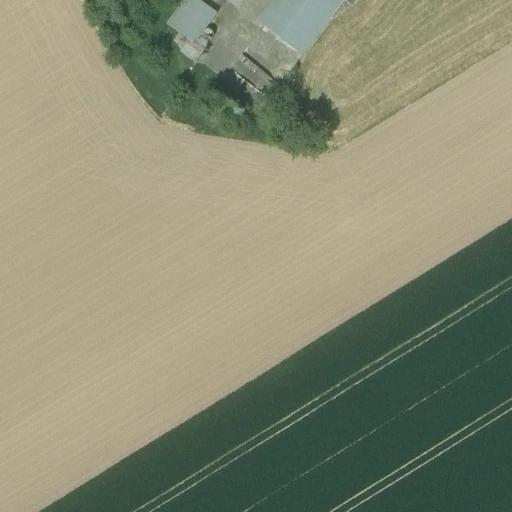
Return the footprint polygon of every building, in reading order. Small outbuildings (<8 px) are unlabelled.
[(217,15),(197,0),(186,0),(165,29),(187,45),(193,49),(217,15)] [(274,0),(257,23),(302,57),(344,2),(341,0),(274,0)] [(203,36),(203,38),(204,40),(205,41),(207,42),(209,42),(211,41),(213,39),(213,37),(213,35),(212,33),(210,32),(208,32),(206,32),(204,34),(203,36)] [(207,49),(207,47),(207,45),(206,43),(204,42),(202,42),(200,42),(198,43),(197,45),(196,47),(197,49),(198,51),(200,52),(202,53),(204,52),(206,51),(207,49)] [(193,49),(187,45),(179,55),(196,67),(203,56),(193,49)]
